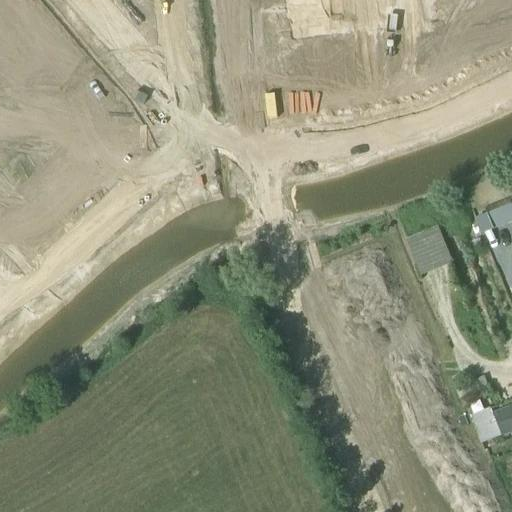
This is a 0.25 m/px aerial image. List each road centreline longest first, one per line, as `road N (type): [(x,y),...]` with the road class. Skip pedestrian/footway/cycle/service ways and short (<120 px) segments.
road 1 (residential): [(369,511),(284,307),(259,149)]
road 2 (residential): [(511,81),(391,130),(314,149),(259,149)]
road 3 (residential): [(7,300),(115,216),(201,124)]
road 4 (residential): [(85,0),(171,92)]
